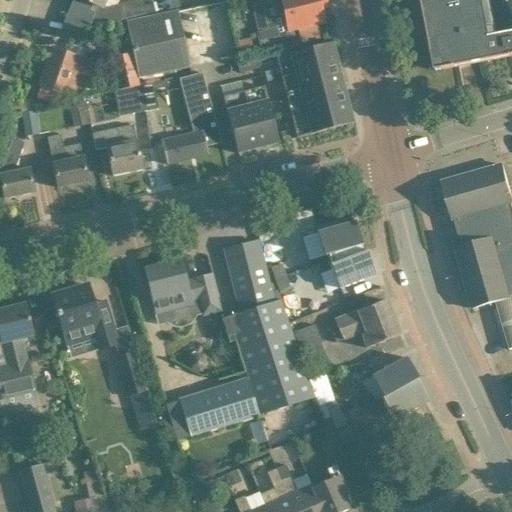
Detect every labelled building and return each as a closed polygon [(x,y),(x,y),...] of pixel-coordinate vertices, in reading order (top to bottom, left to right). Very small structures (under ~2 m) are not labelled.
[(105,0),(80,0),(97,7),(89,27),(145,14),(144,6),(141,0),(134,0),(102,8),(105,0)] [(177,0),(167,0),(170,10),(179,8),(177,0)] [(267,32),(256,34),(260,52),(296,44),(292,29),(323,22),(323,20),(328,19),(323,0),(275,0),(261,3),(267,32)] [(490,0),(422,0),(436,71),(511,56),(511,33),(497,36),(490,0)] [(153,4),(144,6),(145,14),(155,11),(153,4)] [(134,54),(139,75),(139,76),(189,66),(180,10),(128,20),(134,54)] [(94,28),(78,32),(74,43),(76,49),(85,52),(94,28)] [(253,51),(250,38),(238,41),(241,53),(253,51)] [(276,58),(296,138),(353,124),(332,43),(276,58)] [(39,87),(58,93),(66,96),(67,92),(75,95),(86,64),(77,61),(77,59),(52,50),(39,87)] [(139,75),(134,54),(113,58),(117,79),(139,75)] [(237,62),(240,73),(259,68),(256,57),(237,62)] [(193,134),(162,141),(168,164),(207,155),(205,147),(221,142),(202,74),(179,80),(191,124),(193,134)] [(166,82),(140,87),(145,112),(158,109),(154,91),(167,88),(166,82)] [(140,87),(126,90),(131,115),(145,112),(140,87)] [(237,154),(278,143),(264,87),(223,98),(237,154)] [(80,98),(68,102),(74,126),(86,123),(80,98)] [(21,114),(25,138),(38,136),(33,112),(21,114)] [(94,150),(106,148),(112,177),(142,171),(132,125),(91,134),(94,150)] [(287,132),(280,134),(282,142),(289,140),(287,132)] [(87,182),(82,158),(79,145),(63,149),(60,135),(47,138),(53,165),(52,165),(57,188),(87,182)] [(14,172),(23,144),(12,141),(0,174),(0,181),(4,200),(33,194),(28,169),(14,172)] [(491,168),(433,185),(441,213),(443,212),(445,216),(448,215),(451,225),(447,226),(448,229),(450,228),(461,255),(460,255),(469,277),(470,277),(485,313),(484,313),(493,335),(494,335),(506,363),(511,360),(511,262),(491,211),(501,208),(502,212),(511,208),(511,163),(492,170),(491,168)] [(355,222),(317,233),(322,252),(324,257),(328,256),(329,260),(362,250),(361,247),(362,246),(355,222)] [(235,340),(248,381),(259,417),(314,399),(308,379),(300,356),(292,333),(286,315),(280,297),(279,294),(276,283),(271,284),(264,260),(259,241),(224,250),(241,313),(225,318),(231,341),(235,340)] [(362,250),(329,260),(330,266),(339,289),(356,283),(375,275),(366,252),(363,253),(362,250)] [(229,341),(231,341),(225,318),(207,254),(206,254),(211,274),(194,279),(187,281),(181,261),(162,266),(161,262),(150,265),(151,268),(144,270),(147,280),(145,281),(147,291),(150,291),(153,301),(156,313),(197,302),(201,318),(220,313),(229,341)] [(271,268),(275,281),(285,277),(281,265),(271,268)] [(275,281),(276,283),(279,294),(290,290),(285,277),(275,281)] [(66,347),(89,339),(95,338),(100,351),(118,346),(104,302),(94,305),(88,286),(70,292),(68,288),(56,292),(56,296),(51,298),(62,334),(66,347)] [(335,343),(360,333),(392,320),(385,301),(334,321),(338,330),(331,332),(335,343)] [(0,368),(0,388),(0,389),(6,413),(38,406),(26,360),(20,337),(31,334),(24,306),(0,312),(0,338),(7,366),(0,368)] [(392,320),(360,333),(366,348),(398,335),(392,320)] [(292,333),(300,356),(322,348),(314,325),(292,333)] [(300,356),(308,379),(330,371),(322,348),(300,356)] [(128,398),(129,398),(140,433),(157,428),(147,392),(135,353),(116,359),(128,398)] [(191,371),(201,373),(208,366),(204,356),(194,354),(187,361),(191,371)] [(371,377),(383,398),(383,399),(416,381),(418,380),(406,358),(371,377)] [(248,381),(179,401),(166,405),(177,442),(259,417),(248,381)] [(383,399),(383,398),(381,399),(393,421),(428,402),(416,381),(383,399)] [(325,406),(330,418),(341,414),(335,401),(325,406)] [(350,420),(360,415),(357,407),(346,411),(350,420)] [(341,414),(330,418),(335,430),(346,426),(341,414)] [(336,432),(341,445),(362,436),(357,423),(336,432)] [(18,471),(29,511),(54,511),(42,464),(18,471)] [(311,485),(302,489),(297,492),(285,465),(276,469),(294,511),(322,511),(312,488),(311,485)] [(351,505),(343,486),(335,466),(326,470),(331,480),(312,488),(322,511),(343,511),(348,510),(347,507),(351,505)] [(278,500),(264,506),(267,511),(294,511),(276,469),(267,473),(278,500)] [(229,486),(240,481),(236,471),(224,475),(229,486)] [(216,493),(227,488),(223,477),(211,482),(216,493)] [(267,511),(264,506),(251,511),(244,496),(234,501),(238,511),(267,511)] [(95,511),(93,499),(73,502),(75,511),(95,511)]
